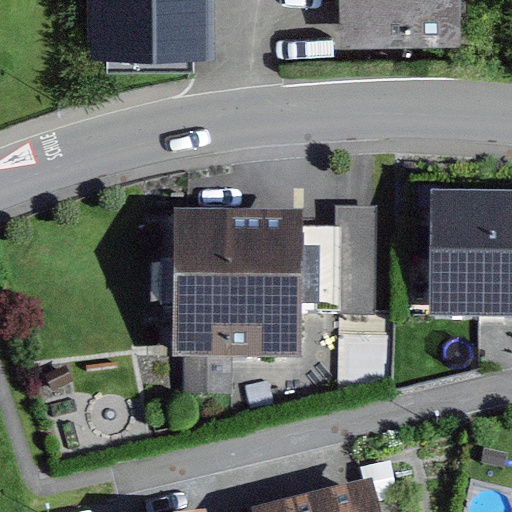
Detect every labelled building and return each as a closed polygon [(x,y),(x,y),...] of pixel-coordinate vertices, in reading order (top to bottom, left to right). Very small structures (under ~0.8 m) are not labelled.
[(192,68),(192,38),(197,38),(196,0),(106,0),(107,69),(192,68)] [(351,0),(352,31),(447,29),(446,0),(351,0)] [(511,212),(443,211),(442,311),(511,312),(511,212)] [(184,229),(183,356),(285,357),(286,314),(316,314),(316,262),(292,261),(292,230),(184,229)] [(369,511),(366,498),(309,511),(369,511)]
